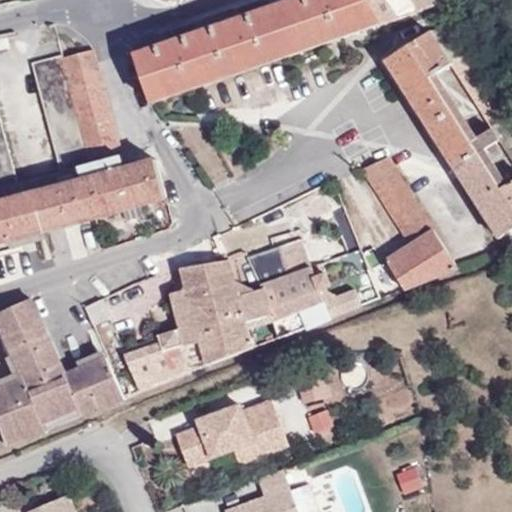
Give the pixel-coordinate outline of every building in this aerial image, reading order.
[(384,22),(369,0),(297,0),(140,54),(155,102),(283,58),(343,37),(384,22)] [(438,3),(436,0),(369,0),(384,22),(438,3)] [(480,71),(459,39),(445,48),(434,31),(387,61),(461,178),(500,240),(511,231),(511,182),(510,184),(487,149),(500,140),(488,123),(506,109),(480,71)] [(91,164),(123,155),(95,46),(61,52),(62,55),(62,56),(91,164)] [(61,172),(91,164),(62,56),(62,55),(33,64),(61,172)] [(0,188),(18,183),(0,113),(0,188)] [(167,198),(154,147),(123,155),(91,164),(61,172),(32,180),(46,230),(167,198)] [(406,291),(460,268),(389,158),(363,169),(411,244),(387,261),(406,291)] [(0,243),(46,230),(32,180),(18,183),(0,188),(0,243)] [(213,364),(363,307),(356,291),(339,298),(327,293),(327,289),(332,287),(327,275),(316,278),(304,239),(250,257),(266,290),(257,294),(238,283),(233,261),(183,269),(189,289),(173,293),(181,321),(146,336),(148,341),(129,349),(150,388),(213,364)] [(0,422),(8,445),(127,398),(107,357),(68,374),(34,299),(0,313),(0,326),(21,372),(0,380),(0,422)] [(85,307),(93,327),(111,318),(101,299),(85,307)] [(177,434),(190,468),(235,451),(241,467),(291,449),(272,400),(247,410),(244,401),(197,419),(199,425),(177,434)] [(301,511),(286,472),(260,481),(265,495),(226,510),(226,511),(301,511)] [(75,511),(69,496),(30,511),(75,511)]
